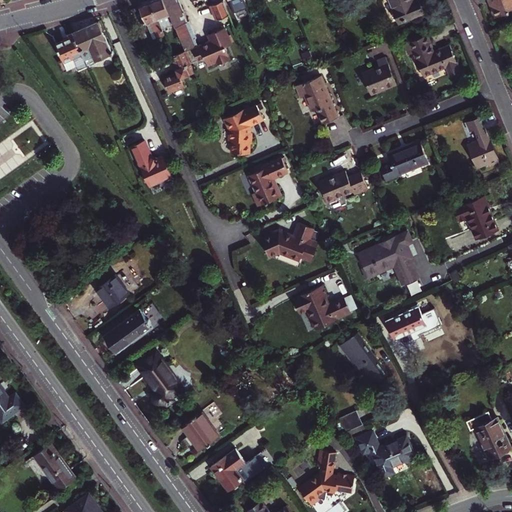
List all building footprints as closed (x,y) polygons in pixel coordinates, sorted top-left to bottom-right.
[(164,30),(151,0),(149,0),(139,4),(147,23),(151,21),(158,37),(166,34),(164,30)] [(164,0),(151,0),(164,30),(176,25),(168,9),(164,0)] [(164,0),(168,9),(181,3),(179,0),(164,0)] [(191,0),(191,1),(192,0),(211,0),(213,4),(212,5),(217,18),(230,14),(224,0),(191,0)] [(245,0),(230,0),(235,11),(237,11),(240,17),(250,13),(245,0)] [(413,0),(391,0),(400,19),(422,10),(418,0),(413,0)] [(181,3),(168,9),(176,25),(176,26),(188,21),(181,3)] [(211,40),(199,45),(196,38),(197,37),(190,20),(188,21),(176,26),(186,50),(191,62),(200,59),(200,58),(205,56),(209,64),(218,61),(219,63),(231,58),(228,50),(228,49),(226,45),(233,43),(226,26),(225,27),(224,25),(213,29),(214,31),(209,34),(211,40)] [(98,21),(73,32),(87,64),(112,53),(98,21)] [(151,21),(147,23),(154,39),(158,37),(151,21)] [(434,47),(426,31),(403,41),(407,51),(412,49),(423,72),(445,63),(449,72),(459,68),(448,41),(434,47)] [(73,32),(66,36),(67,39),(55,44),(67,71),(77,66),(79,69),(87,66),(87,64),(73,32)] [(186,50),(175,55),(177,60),(174,61),(178,71),(164,77),(170,92),(185,85),(182,78),(196,72),(191,62),(186,50)] [(379,66),(362,73),(370,94),(396,83),(386,56),(377,60),(379,66)] [(338,114),(322,73),(296,84),(301,95),(306,93),(312,108),(318,105),(324,120),(338,114)] [(225,118),(230,129),(229,139),(232,140),(231,152),(249,153),(249,143),(251,143),(252,133),(250,132),(248,132),(248,127),(251,127),(251,125),(264,119),(258,105),(251,108),(244,111),(244,110),(225,118)] [(499,162),(480,117),(466,123),(470,132),(474,130),(478,140),(466,145),(476,168),(488,163),(490,166),(499,162)] [(148,185),(171,176),(162,156),(156,159),(151,157),(144,140),(131,146),(148,185)] [(420,141),(389,154),(391,160),(380,164),(387,181),(398,177),(397,175),(429,162),(420,141)] [(274,186),(271,180),(274,179),(287,173),(281,159),(259,168),(260,170),(255,172),(248,176),(255,193),(251,194),(256,206),(281,196),(276,185),(274,186)] [(345,170),(318,181),(326,201),(352,190),(354,194),(368,189),(361,171),(348,177),(345,170)] [(484,194),(454,206),(464,230),(473,227),(477,237),(498,229),(484,194)] [(293,235),(279,230),(260,238),(268,256),(279,252),(299,259),(300,255),(311,260),(318,241),(315,240),(310,238),(313,229),(314,227),(298,221),(293,235)] [(310,238),(315,240),(318,230),(313,229),(310,238)] [(403,285),(418,279),(411,264),(410,265),(407,259),(412,258),(409,251),(406,252),(404,246),(411,242),(408,234),(395,239),(394,237),(380,243),(381,245),(359,255),(365,269),(378,264),(381,271),(395,265),(397,270),(396,270),(403,285)] [(378,264),(365,269),(369,276),(381,271),(378,264)] [(115,274),(96,287),(110,306),(128,293),(115,274)] [(308,309),(316,327),(343,316),(342,315),(351,311),(344,296),(329,303),(326,296),(328,295),(323,284),(302,294),(302,295),(294,298),(300,312),(308,309)] [(419,305),(386,320),(395,338),(427,324),(419,305)] [(141,309),(105,335),(116,351),(153,324),(141,309)] [(359,374),(367,386),(386,372),(357,332),(341,343),(361,373),(359,374)] [(172,396),(184,388),(157,351),(138,364),(158,391),(156,393),(156,395),(156,397),(157,399),(158,401),(161,402),(163,402),(165,401),(167,403),(174,398),(172,396)] [(0,415),(3,420),(24,405),(15,392),(9,397),(4,390),(5,390),(0,383),(0,415)] [(470,427),(475,425),(490,457),(511,446),(511,445),(498,415),(493,417),(489,409),(467,419),(470,427)] [(202,410),(182,425),(199,448),(219,434),(202,410)] [(356,410),(340,417),(346,430),(362,423),(356,410)] [(392,464),(415,454),(407,433),(380,444),(374,429),(358,435),(365,452),(373,448),(384,475),(395,471),(392,464)] [(52,442),(34,456),(59,489),(77,476),(52,442)] [(211,465),(229,490),(243,479),(245,481),(264,467),(256,455),(246,462),(236,448),(211,465)] [(327,490),(335,491),(336,488),(352,490),(354,474),(337,471),(337,474),(332,473),(335,451),(320,448),(318,465),(320,465),(319,472),(300,487),(312,503),(321,497),(326,498),(327,490)] [(103,511),(89,493),(66,510),(67,511),(103,511)] [(291,511),(287,505),(276,511),(270,511),(261,499),(246,510),(247,511),(291,511)]
